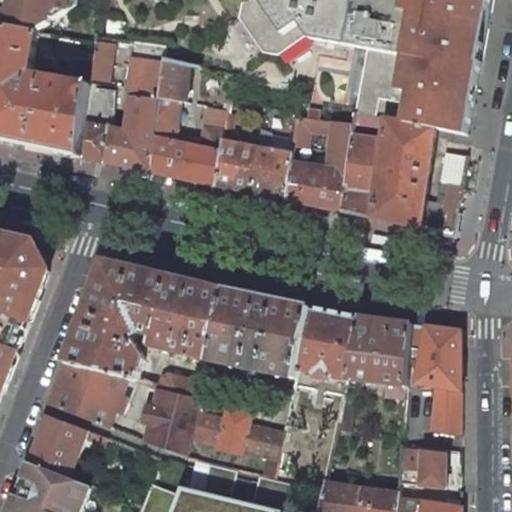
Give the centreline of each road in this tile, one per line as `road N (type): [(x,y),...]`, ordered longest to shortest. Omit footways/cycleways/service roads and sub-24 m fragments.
road 1 (secondary): [(99,216),(487,292)]
road 2 (residential): [(99,216),(0,481)]
road 3 (tertiary): [(487,511),(487,292)]
road 4 (tertiary): [(487,292),(511,158)]
